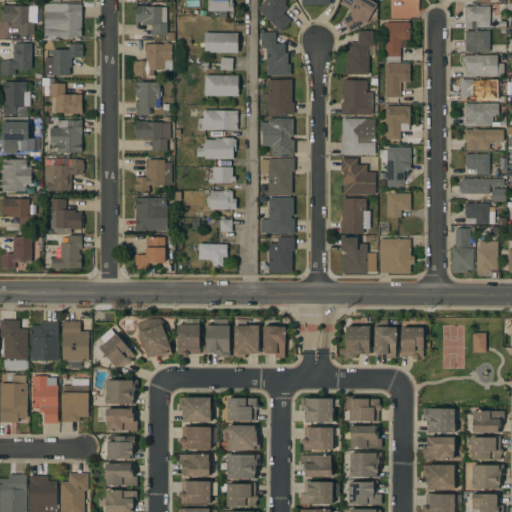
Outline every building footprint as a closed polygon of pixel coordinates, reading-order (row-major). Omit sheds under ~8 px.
[(232,0),(232,11),(207,11),(207,0),(232,0)] [(285,0),(284,1),(286,2),(284,4),(288,8),(283,13),(291,21),(281,32),(258,11),(260,9),(258,8),(262,4),(258,0),(285,0)] [(350,13),(351,11),(348,9),(349,8),(347,7),(349,4),(341,0),(370,0),(376,3),(376,5),(366,22),(349,31),(342,19),(351,14),(350,13)] [(81,4),(81,37),(55,37),(55,41),(41,40),(41,37),(43,37),(44,3),(81,4)] [(37,23),(34,23),(34,35),(18,35),(18,24),(9,24),(9,22),(5,22),(5,23),(2,23),(2,18),(0,18),(0,9),(2,9),(2,4),(4,4),(4,5),(13,5),(13,6),(37,6),(37,23)] [(134,5),(137,5),(137,6),(146,6),(146,7),(161,6),(161,7),(166,7),(166,23),(167,23),(167,33),(174,33),(174,40),(167,40),(167,35),(151,36),(151,25),(142,25),(142,22),(137,22),(137,26),(134,26),(134,5)] [(474,6),(474,5),(477,5),(477,6),(498,6),(498,21),(506,21),(506,28),(498,28),(498,27),(485,27),(484,29),(465,28),(465,6),(474,6)] [(409,22),(409,40),(400,40),(400,62),(385,62),(385,31),(381,31),(381,23),(385,23),(385,22),(409,22)] [(465,51),(465,31),(474,31),(474,30),(477,30),(477,31),(489,31),(489,52),(465,51)] [(374,55),(368,55),(368,75),(344,75),(344,63),(346,63),(346,52),(349,52),(349,43),(357,43),(357,31),(372,31),(372,43),(374,43),(374,55)] [(275,32),(275,43),(284,43),(284,53),(287,53),(287,64),(290,64),(290,76),(258,75),(258,51),(259,51),(259,48),(260,48),(260,32),(275,32)] [(238,33),(237,53),(204,52),(204,33),(238,33)] [(31,69),(15,69),(15,75),(1,75),(1,73),(0,73),(0,63),(1,63),(1,61),(8,61),(8,60),(13,60),(13,43),(31,44),(31,69)] [(145,44),(163,44),(163,43),(168,43),(168,44),(171,44),(171,60),(172,60),(172,71),(163,71),(163,70),(153,70),(153,76),(144,76),(144,77),(141,77),(141,76),(134,76),(134,72),(133,72),(133,64),(134,64),(134,62),(139,62),(139,61),(145,61),(145,44)] [(52,57),(52,50),(69,50),(69,44),(82,44),(82,57),(71,57),(71,67),(70,67),(70,75),(45,75),(45,57),(52,57)] [(474,55),(474,54),(477,54),(477,55),(497,56),(497,64),(503,64),(503,76),(497,75),(497,77),(464,76),(464,66),(465,66),(465,62),(461,61),(461,55),(474,55)] [(201,69),(201,62),(220,63),(220,57),(233,58),(232,70),(201,69)] [(409,64),(409,82),(404,82),(403,89),(400,89),(400,104),(378,104),(378,87),(384,87),(385,64),(409,64)] [(238,75),(238,96),(204,96),(204,75),(238,75)] [(54,78),(54,83),(65,83),(65,94),(82,94),(81,114),(79,114),(79,113),(55,113),(55,96),(41,96),(41,90),(44,90),(44,86),(41,86),(41,78),(54,78)] [(291,102),(294,102),(294,114),(277,114),(277,116),(267,116),(268,80),(284,80),(284,79),(291,79),(291,102)] [(475,101),(475,96),(460,96),(460,79),(488,79),(488,80),(497,80),(497,81),(505,81),(505,102),(475,101)] [(372,115),(359,115),(359,116),(340,116),(340,102),(343,102),(343,80),(367,80),(367,92),(372,92),(372,115)] [(2,81),(26,82),(26,91),(30,91),(30,106),(23,106),(23,107),(27,107),(27,116),(17,116),(17,113),(16,113),(16,114),(2,114),(2,81)] [(159,82),(159,99),(156,99),(156,107),(149,107),(149,108),(151,108),(151,114),(149,114),(149,115),(135,115),(135,101),(137,101),(137,102),(138,102),(138,96),(135,96),(135,82),(159,82)] [(498,104),(498,116),(492,116),(492,123),(499,123),(499,119),(501,119),(501,116),(506,116),(506,126),(463,126),(464,103),(498,104)] [(385,106),(409,106),(409,123),(408,123),(408,131),(400,131),(400,140),(385,140),(385,106)] [(238,111),(237,130),(204,129),(204,131),(197,130),(197,129),(191,129),(192,122),(197,122),(198,118),(202,118),(203,110),(238,111)] [(27,117),(27,138),(39,138),(39,151),(18,151),(18,141),(16,141),(16,154),(3,154),(4,136),(2,136),(2,117),(27,117)] [(293,118),(293,136),(290,136),(290,139),(294,139),(294,155),(271,154),(271,146),(262,146),(262,131),(259,131),(259,122),(268,122),(268,118),(293,118)] [(49,127),(57,127),(57,120),(79,120),(79,119),(81,119),(81,153),(57,153),(57,144),(49,144),(49,127)] [(366,119),(366,122),(375,122),(375,136),(376,136),(376,143),(375,143),(375,155),(340,155),(340,139),(342,139),(342,119),(366,119)] [(170,139),(166,139),(167,151),(151,151),(151,141),(141,141),(141,138),(138,138),(138,139),(135,139),(135,120),(138,120),(138,121),(146,121),(146,123),(170,123),(170,139)] [(473,129),(473,128),(477,128),(477,129),(503,130),(503,141),(492,141),(492,144),(489,144),(489,150),(466,150),(466,141),(464,141),(464,129),(473,129)] [(204,159),(204,157),(196,157),(196,147),(204,147),(204,139),(215,140),(215,139),(221,139),(221,138),(233,138),(233,139),(236,139),(236,150),(232,150),(232,159),(204,159)] [(410,148),(410,170),(403,170),(403,187),(386,187),(386,163),(379,163),(379,150),(386,150),(386,148),(410,148)] [(474,154),(474,153),(477,153),(477,154),(489,154),(488,175),(475,175),(475,169),(466,169),(466,165),(464,165),(464,154),(474,154)] [(291,194),(267,194),(268,172),(260,172),(260,159),(268,160),(268,158),(274,158),(274,156),(279,156),(279,158),(294,158),(294,172),(292,172),(291,194)] [(45,158),(82,159),(82,163),(84,163),(84,170),(83,170),(82,174),(71,174),(71,191),(47,191),(47,183),(44,183),(45,158)] [(342,194),(343,172),(340,172),(340,158),(357,158),(357,165),(366,165),(366,172),(375,172),(375,194),(342,194)] [(26,159),(26,167),(31,167),(31,185),(26,185),(26,192),(22,192),(22,191),(5,191),(5,192),(2,192),(2,177),(2,159),(26,159)] [(171,185),(149,185),(149,191),(134,191),(134,177),(145,177),(145,168),(147,168),(147,159),(164,159),(164,162),(171,162),(171,185)] [(232,167),(232,176),(235,176),(235,181),(232,181),(232,183),(208,183),(208,177),(212,177),(212,167),(232,167)] [(473,179),(473,178),(476,178),(476,179),(503,179),(503,187),(491,187),(489,189),(489,194),(461,194),(461,191),(458,191),(458,182),(461,182),(461,179),(473,179)] [(505,188),(505,201),(491,201),(491,188),(505,188)] [(232,198),(236,199),(235,209),(232,209),(231,232),(219,231),(219,228),(215,228),(215,220),(219,220),(220,209),(209,209),(209,207),(207,207),(207,196),(209,196),(209,191),(223,191),(223,189),(229,190),(229,191),(232,191),(232,198)] [(386,193),(410,193),(410,210),(409,210),(409,218),(386,218),(386,193)] [(28,215),(34,215),(34,229),(18,229),(18,218),(8,218),(8,215),(4,215),(4,216),(2,216),(2,211),(0,211),(0,202),(2,202),(2,197),(4,197),(4,194),(14,194),(14,199),(28,199),(28,215)] [(293,197),(293,216),(291,216),(291,218),(294,218),(294,234),(268,233),(259,232),(259,219),(268,219),(268,197),(293,197)] [(135,198),(165,198),(165,206),(167,206),(167,218),(166,218),(166,230),(138,230),(138,231),(135,231),(135,198)] [(366,198),(366,211),(363,211),(363,214),(367,214),(367,227),(363,227),(363,234),(340,233),(340,220),(341,220),(341,198),(366,198)] [(65,199),(65,210),(75,210),(75,213),(78,213),(78,212),(81,212),(81,216),(83,216),(83,225),(81,225),(81,229),(71,229),(71,233),(50,233),(50,199),(65,199)] [(473,203),(473,202),(476,202),(476,203),(488,203),(488,210),(493,210),(493,224),(464,224),(464,218),(465,218),(465,215),(464,215),(464,203),(473,203)] [(491,235),(491,227),(499,227),(499,235),(491,235)] [(454,228),(469,228),(469,247),(454,247),(454,228)] [(68,234),(68,235),(82,235),(81,249),(79,249),(79,255),(81,255),(81,269),(51,268),(51,258),(55,258),(56,241),(46,241),(46,233),(68,234)] [(40,237),(40,251),(31,251),(31,263),(24,263),(24,269),(1,269),(1,266),(0,266),(0,254),(12,254),(12,236),(40,237)] [(165,237),(164,263),(148,263),(148,268),(154,268),(154,274),(147,274),(147,269),(134,269),(135,254),(145,254),(145,237),(165,237)] [(292,273),(267,273),(267,238),(277,238),(277,237),(294,237),(294,251),(292,251),(292,273)] [(342,274),(342,254),(345,254),(345,251),(340,251),(340,237),(357,237),(357,243),(367,243),(367,253),(375,253),(375,272),(367,272),(367,274),(342,274)] [(410,239),(410,256),(413,256),(413,264),(410,264),(410,273),(379,273),(379,239),(410,239)] [(497,241),(497,268),(498,268),(498,273),(476,272),(476,264),(475,264),(475,261),(476,261),(476,248),(478,248),(478,241),(497,241)] [(226,244),(226,257),(222,257),(222,266),(212,266),(212,260),(198,260),(199,243),(226,244)] [(473,248),(473,269),(466,269),(466,273),(451,272),(452,264),(450,264),(450,261),(451,261),(451,248),(473,248)] [(138,332),(139,332),(136,324),(150,319),(159,318),(166,324),(168,333),(165,335),(171,354),(162,357),(161,355),(159,356),(159,355),(152,357),(152,356),(148,358),(138,332)] [(199,319),(198,348),(199,348),(199,354),(188,353),(187,356),(185,356),(183,356),(181,354),(176,354),(177,325),(184,325),(184,318),(199,319)] [(0,320),(19,320),(19,328),(27,328),(27,369),(3,369),(3,337),(0,337),(0,320)] [(80,321),(80,331),(89,331),(88,361),(61,361),(62,321),(80,321)] [(30,361),(30,326),(40,326),(40,322),(58,322),(58,361),(30,361)] [(229,351),(229,357),(218,357),(218,355),(217,355),(217,353),(205,353),(205,325),(229,325),(229,351)] [(234,326),(249,326),(249,325),(258,325),(258,351),(259,351),(259,354),(246,353),(246,355),(244,355),(244,357),(234,357),(234,352),(233,352),(234,326)] [(263,326),(277,326),(277,327),(284,327),(284,358),(274,358),(274,354),(263,354),(263,352),(262,352),(263,326)] [(368,326),(368,352),(370,352),(370,354),(358,354),(358,355),(355,355),(355,358),(344,358),(344,352),(345,352),(345,326),(368,326)] [(388,326),(388,327),(395,327),(395,358),(385,358),(385,354),(374,354),(373,327),(388,326)] [(423,327),(423,357),(417,357),(416,358),(415,359),(414,359),(412,358),(411,356),(400,356),(401,327),(423,327)] [(104,343),(100,338),(110,329),(115,334),(116,334),(134,356),(131,359),(131,361),(130,363),(127,364),(125,363),(117,370),(99,348),(104,343)] [(472,353),(473,334),(485,334),(485,353),(472,353)] [(57,424),(43,424),(43,413),(39,413),(39,409),(31,409),(32,376),(34,376),(34,372),(44,372),(44,376),(47,376),(47,377),(56,377),(56,385),(58,385),(57,424)] [(71,385),(71,379),(82,379),(82,374),(88,374),(88,417),(79,417),(79,422),(60,422),(60,414),(61,414),(61,385),(71,385)] [(25,375),(25,383),(27,383),(27,418),(18,418),(17,422),(0,422),(0,383),(11,383),(11,375),(25,375)] [(105,380),(131,381),(131,379),(137,379),(137,391),(134,391),(134,393),(133,393),(133,404),(105,404),(105,380)] [(183,422),(183,417),(182,417),(182,410),(181,410),(181,408),(178,408),(178,398),(183,398),(183,397),(210,397),(209,412),(210,412),(210,422),(183,422)] [(256,421),(227,420),(227,398),(256,398),(256,403),(258,405),(258,408),(257,409),(256,409),(256,421)] [(332,398),(332,400),(338,400),(338,406),(332,406),(332,422),(304,422),(304,411),(303,411),(303,408),(300,408),(300,398),(332,398)] [(349,399),(378,399),(378,404),(380,405),(381,407),(380,409),(378,410),(378,422),(372,422),(372,421),(349,421),(349,399)] [(454,423),(454,432),(427,432),(427,428),(426,428),(426,421),(425,421),(425,419),(422,419),(423,408),(454,408),(454,423)] [(131,409),(131,410),(133,410),(133,421),(137,421),(137,431),(106,430),(106,423),(105,423),(105,409),(131,409)] [(504,420),(500,420),(500,426),(499,426),(499,433),(497,433),(497,432),(472,433),(472,418),(473,418),(473,411),(489,411),(503,411),(504,420)] [(227,450),(227,425),(255,425),(255,436),(256,436),(256,439),(259,439),(259,450),(227,450)] [(210,427),(210,431),(213,431),(213,443),(210,443),(210,449),(181,449),(181,444),(179,443),(178,440),(179,438),(181,437),(181,426),(210,427)] [(304,426),(332,427),(332,428),(339,428),(339,436),(332,436),(332,450),(314,449),(314,450),(303,450),(303,444),(302,444),(301,442),(301,440),(302,438),(303,438),(304,426)] [(377,426),(377,432),(378,432),(378,438),(377,438),(381,438),(381,448),(350,447),(350,439),(350,426),(377,426)] [(107,442),(114,441),(114,436),(134,436),(134,444),(135,444),(135,448),(132,448),(132,458),(107,458),(107,442)] [(454,437),(454,451),(453,451),(453,459),(422,459),(422,449),(426,449),(426,441),(427,441),(428,437),(454,437)] [(471,437),(500,437),(500,448),(501,449),(502,450),(502,453),(501,454),(500,454),(500,459),(471,459),(471,437)] [(381,453),(381,464),(378,464),(378,466),(377,466),(377,478),(375,478),(375,476),(352,476),(352,477),(349,477),(349,468),(342,468),(342,454),(349,454),(349,453),(381,453)] [(181,475),(182,472),(181,472),(181,464),(177,464),(178,455),(192,455),(192,454),(208,454),(208,463),(209,463),(209,476),(181,475)] [(259,465),(256,465),(256,467),(255,467),(255,480),(253,480),(253,478),(230,478),(230,479),(227,479),(227,454),(259,454),(259,465)] [(330,455),(330,477),(303,477),(303,464),(300,464),(300,455),(330,455)] [(132,464),(132,470),(133,470),(133,475),(132,475),(132,476),(137,476),(136,485),(106,485),(106,477),(105,477),(105,463),(132,464)] [(453,490),(427,489),(427,485),(425,485),(425,478),(424,478),(424,475),(422,475),(422,466),(427,466),(427,464),(454,465),(453,490)] [(503,465),(503,475),(500,475),(500,478),(499,478),(499,490),(497,490),(497,489),(472,489),(471,465),(503,465)] [(84,511),(59,511),(60,481),(68,482),(68,473),(88,473),(88,491),(84,491),(84,511)] [(26,474),(26,511),(0,511),(0,479),(8,479),(8,474),(26,474)] [(29,511),(30,508),(31,508),(31,505),(29,505),(29,476),(48,476),(47,481),(56,481),(56,488),(58,488),(58,504),(56,504),(56,511),(29,511)] [(181,481),(210,481),(210,483),(216,483),(216,495),(210,495),(210,503),(181,503),(181,498),(179,497),(178,494),(179,492),(181,491),(181,481)] [(348,481),(377,481),(377,494),(380,494),(380,504),(348,504),(348,481)] [(300,494),(303,494),(303,482),(332,482),(332,483),(339,483),(339,496),(332,496),(332,504),(300,504),(300,494)] [(255,484),(255,495),(258,496),(258,499),(256,501),(256,506),(226,506),(226,492),(221,492),(221,484),(255,484)] [(105,511),(105,498),(106,498),(106,490),(122,490),(122,491),(136,491),(136,500),(133,500),(133,511),(105,511)] [(425,494),(454,494),(454,495),(460,495),(460,502),(454,502),(454,511),(424,511),(422,510),(421,508),(423,505),(425,504),(425,494)] [(498,494),(498,505),(502,505),(502,511),(479,511),(479,510),(471,510),(471,494),(498,494)]
